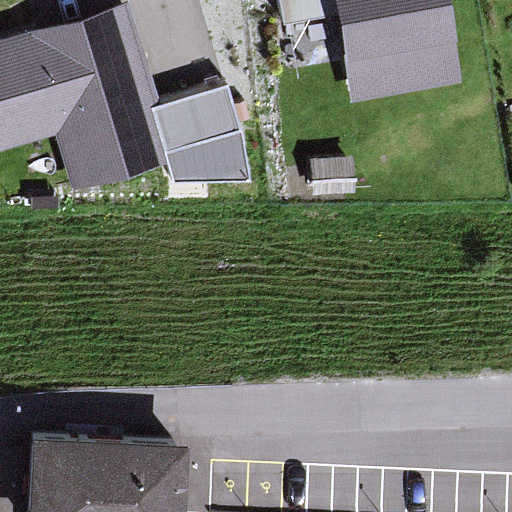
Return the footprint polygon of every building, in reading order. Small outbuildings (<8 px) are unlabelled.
[(126,0),(91,0),(0,28),(0,140),(54,124),(72,180),(172,149),(155,92),(126,0)] [(445,0),(333,0),(352,90),(459,69),(445,0)] [(290,60),(341,53),(334,3),(283,11),(290,60)] [(221,72),(155,92),(172,149),(181,173),(245,169),(221,72)] [(350,145),(309,150),(314,189),(355,184),(350,145)] [(168,511),(172,438),(29,433),(25,511),(168,511)]
